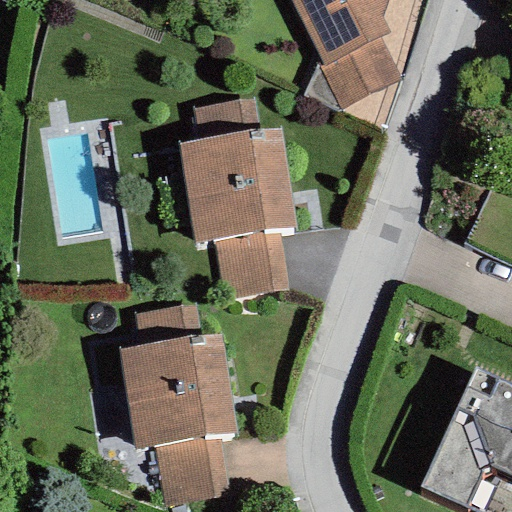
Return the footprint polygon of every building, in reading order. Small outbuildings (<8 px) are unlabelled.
[(288,0),(321,67),(379,37),(388,32),(380,17),(386,0),(288,0)] [(401,79),(379,37),(321,67),(318,69),(339,111),(401,79)] [(198,139),(175,143),(193,243),(212,240),(278,228),(296,225),(278,126),(258,129),(252,97),(192,107),(198,139)] [(289,289),(278,228),(212,240),(223,301),(289,289)] [(139,346),(117,350),(134,450),(154,447),(219,435),(237,432),(220,333),(199,336),(193,303),(133,314),(139,346)] [(511,511),(511,386),(472,368),(419,487),(473,511),(511,511)] [(230,496),(219,435),(154,447),(165,508),(230,496)]
